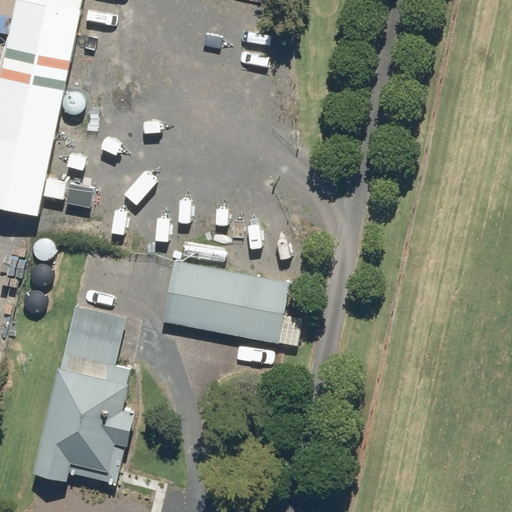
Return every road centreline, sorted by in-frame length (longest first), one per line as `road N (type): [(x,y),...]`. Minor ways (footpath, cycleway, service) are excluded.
road 1 (track): [(291,511),(396,0)]
road 2 (track): [(208,511),(195,463),(203,368)]
